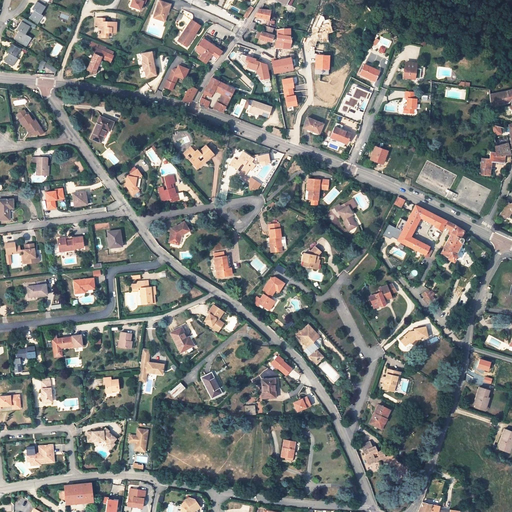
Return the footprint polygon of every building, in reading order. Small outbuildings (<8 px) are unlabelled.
[(145,0),(132,0),(130,6),(140,9),(143,2),(145,3),(145,0)] [(168,13),(171,4),(160,0),(154,17),(165,21),(167,15),(166,14),(167,13),(168,13)] [(32,9),(34,10),(29,18),(37,23),(42,15),(40,14),(45,6),(37,1),(32,9)] [(246,18),(253,8),(250,6),(244,16),(246,18)] [(259,8),(255,16),(268,20),(270,10),(261,9),(259,8)] [(24,19),(22,22),(29,26),(29,27),(34,28),(36,26),(24,19)] [(99,37),(109,37),(109,32),(116,33),(117,21),(105,20),(102,20),(102,25),(99,25),(99,31),(98,31),(98,33),(99,33),(99,37)] [(199,26),(191,20),(177,40),(185,46),(199,26)] [(16,29),(18,31),(14,38),(27,46),(32,38),(25,34),(29,27),(29,26),(22,22),(21,21),(16,29)] [(272,35),(274,28),(267,26),(265,32),(272,35)] [(278,29),(275,47),(289,48),(291,42),(290,35),(290,28),(281,28),(278,29)] [(273,35),(272,35),(265,32),(257,30),(255,36),(271,41),(273,35)] [(196,48),(203,53),(206,49),(212,54),(217,57),(222,51),(203,38),(196,48)] [(6,52),(8,53),(4,61),(12,66),(17,58),(15,57),(20,49),(11,44),(6,52)] [(103,51),(104,48),(105,47),(99,45),(97,49),(96,48),(92,57),(100,60),(101,57),(104,51),(103,51)] [(205,63),(212,54),(206,49),(203,53),(202,54),(199,58),(205,63)] [(112,55),(111,54),(104,51),(101,57),(110,61),(112,55)] [(143,65),(152,64),(151,59),(153,59),(152,52),(142,53),(143,61),(142,61),(143,65)] [(242,54),(240,59),(249,68),(255,71),(265,81),(269,80),(266,66),(262,65),(264,61),(242,54)] [(276,60),(272,61),(273,66),(274,72),(282,70),(292,68),(292,70),(300,70),(301,67),(292,67),(290,59),(292,58),(292,54),(288,55),(288,58),(276,60)] [(329,54),(315,55),(315,69),(329,69),(329,54)] [(92,57),(87,69),(95,73),(100,60),(92,57)] [(56,71),(57,68),(41,59),(37,66),(41,69),(44,64),(56,71)] [(416,63),(405,62),(403,77),(414,78),(414,77),(419,78),(420,69),(416,68),(416,63)] [(152,64),(143,65),(143,70),(145,69),(146,77),(156,75),(154,67),(153,68),(152,64)] [(379,71),(364,64),(359,74),(374,81),(379,71)] [(186,68),(178,65),(175,71),(171,69),(167,79),(166,79),(163,86),(170,89),(173,82),(175,83),(178,76),(184,79),(187,69),(186,68)] [(287,86),(284,75),(283,75),(275,77),(276,80),(278,90),(282,89),(282,87),(287,86)] [(210,96),(214,90),(222,94),(224,94),(228,85),(211,77),(203,93),(210,96)] [(191,102),(198,89),(196,89),(190,85),(182,101),(191,102)] [(224,94),(222,94),(218,102),(217,101),(213,109),(218,111),(222,112),(234,88),(228,85),(224,94)] [(345,99),(340,110),(346,113),(349,106),(353,108),(355,105),(356,106),(356,105),(358,100),(360,100),(361,98),(365,100),(365,98),(368,99),(371,93),(355,86),(351,96),(349,95),(347,100),(345,99)] [(511,101),(511,105),(511,88),(509,90),(503,92),(496,93),(490,94),(489,94),(490,107),(511,101)] [(416,98),(413,98),(413,92),(403,91),(403,99),(405,99),(405,107),(403,107),(402,113),(413,114),(414,110),(415,110),(416,98)] [(250,110),(252,102),(247,100),(245,102),(244,106),(245,108),(250,110)] [(256,114),(257,113),(268,117),(271,106),(253,100),(252,102),(250,110),(249,112),(256,114)] [(32,133),(34,135),(42,134),(44,132),(40,127),(34,119),(32,120),(28,114),(19,120),(23,127),(24,126),(27,131),(30,129),(32,133)] [(113,122),(100,116),(90,138),(100,142),(106,129),(109,131),(113,122)] [(323,124),(307,117),(303,127),(319,133),(323,124)] [(494,146),(506,143),(504,127),(491,124),(491,125),(494,146)] [(330,137),(340,141),(340,140),(347,142),(350,133),(334,127),(330,137)] [(510,151),(507,143),(506,143),(494,146),(495,152),(496,156),(504,155),(510,155),(510,151)] [(203,156),(206,160),(213,153),(205,144),(198,151),(196,149),(194,151),(190,147),(183,153),(186,156),(190,153),(193,155),(189,159),(195,166),(201,161),(199,159),(203,156)] [(370,159),(383,163),(387,151),(384,150),(378,147),(374,146),(370,159)] [(255,164),(259,163),(269,161),(268,153),(257,154),(257,156),(254,157),(253,158),(243,151),(237,160),(234,158),(230,164),(238,169),(238,168),(241,170),(238,174),(243,177),(249,168),(251,169),(253,167),(254,165),(255,164)] [(488,175),(490,161),(492,161),(504,163),(504,155),(496,156),(495,152),(490,151),(489,159),(481,158),(479,174),(488,175)] [(36,175),(48,176),(49,166),(47,166),(47,157),(33,157),(33,163),(37,163),(36,175)] [(415,182),(446,197),(451,199),(451,200),(478,213),(490,190),(463,176),(458,185),(454,193),(449,191),(458,173),(428,158),(415,182)] [(125,184),(128,185),(127,188),(132,194),(138,190),(136,186),(134,186),(136,177),(137,177),(140,175),(136,169),(130,173),(129,176),(126,176),(125,184)] [(170,183),(175,182),(172,175),(164,177),(167,189),(164,190),(163,186),(158,188),(162,201),(170,199),(170,201),(179,199),(177,192),(176,193),(174,187),(171,188),(170,183)] [(255,192),(261,183),(252,178),(246,186),(255,192)] [(308,179),(307,190),(309,190),(308,199),(310,199),(310,204),(317,205),(318,200),(319,179),(308,178),(308,179)] [(45,192),(47,209),(55,208),(54,200),(56,199),(56,197),(60,197),(60,195),(63,194),(62,188),(55,189),(55,191),(45,192)] [(74,206),(87,204),(85,191),(72,193),(74,206)] [(398,196),(394,204),(400,207),(404,199),(398,196)] [(0,199),(0,220),(9,220),(9,208),(13,208),(13,199),(0,199)] [(344,208),(348,205),(350,209),(353,207),(349,201),(342,204),(344,208)] [(511,202),(505,206),(499,216),(503,219),(504,217),(508,219),(511,213),(511,212),(511,202)] [(348,205),(344,208),(342,204),(341,205),(342,208),(339,210),(344,221),(343,221),(348,230),(357,226),(352,217),(351,217),(350,215),(352,214),(353,213),(350,209),(348,205)] [(444,226),(450,229),(452,230),(455,225),(451,223),(446,220),(415,205),(407,221),(401,218),(396,227),(402,230),(397,240),(425,254),(424,255),(429,257),(432,252),(432,251),(432,250),(431,250),(428,248),(429,246),(410,236),(420,217),(435,224),(434,225),(442,229),(444,226)] [(189,229),(184,222),(177,226),(177,225),(172,229),(173,231),(172,234),(171,234),(169,242),(178,244),(179,239),(180,239),(181,235),(185,233),(185,232),(189,229)] [(452,230),(450,229),(448,233),(450,235),(439,256),(447,260),(448,258),(454,261),(457,255),(455,254),(463,240),(463,239),(463,238),(462,237),(461,237),(460,237),(463,230),(455,225),(452,230)] [(402,230),(396,227),(392,235),(398,239),(402,230)] [(269,229),(270,238),(271,238),(273,247),(271,247),(271,252),(282,250),(281,244),(286,243),(285,236),(281,236),(280,228),(269,229)] [(115,247),(121,246),(120,242),(121,242),(120,230),(107,232),(109,246),(115,246),(115,247)] [(58,238),(59,248),(67,247),(67,250),(75,249),(75,247),(85,246),(83,235),(74,237),(74,239),(70,239),(70,241),(66,242),(65,237),(58,238)] [(12,251),(17,250),(16,250),(15,241),(6,242),(7,253),(12,253),(12,251)] [(28,263),(38,261),(37,256),(36,256),(34,242),(25,244),(26,248),(24,248),(25,258),(27,258),(28,263)] [(304,252),(302,259),(304,260),(307,260),(305,265),(315,267),(316,262),(317,262),(318,258),(315,258),(315,254),(317,255),(318,253),(321,251),(315,245),(311,250),(309,249),(308,252),(304,252)] [(232,274),(231,271),(231,267),(227,267),(225,256),(214,257),(217,277),(232,274)] [(265,304),(268,306),(273,299),(268,297),(270,294),(271,294),(275,289),(277,285),(282,287),(285,282),(276,276),(270,277),(269,279),(263,289),(266,291),(264,294),(263,293),(259,298),(257,301),(264,306),(265,304)] [(74,283),(75,293),(85,292),(84,289),(94,288),(93,278),(79,279),(79,283),(74,283)] [(151,294),(154,294),(155,294),(154,287),(148,287),(147,281),(136,282),(137,288),(140,288),(141,304),(152,303),(151,294)] [(385,303),(384,300),(383,297),(391,294),(390,293),(397,290),(392,282),(387,285),(379,288),(380,292),(369,296),(373,306),(379,303),(379,305),(381,306),(384,305),(385,303)] [(27,286),(28,295),(36,294),(36,295),(47,294),(46,284),(27,286)] [(422,293),(424,295),(422,297),(427,303),(434,297),(432,295),(434,293),(431,290),(430,290),(428,288),(422,293)] [(215,318),(220,310),(213,305),(207,313),(209,314),(204,321),(210,325),(209,326),(217,331),(222,325),(215,319),(215,318)] [(223,312),(220,310),(215,318),(215,319),(222,325),(223,322),(218,319),(223,312)] [(296,332),(307,344),(311,341),(313,338),(313,334),(317,331),(308,322),(296,332)] [(402,338),(403,339),(401,342),(405,345),(409,340),(411,341),(414,337),(415,339),(426,335),(423,324),(412,328),(412,330),(411,331),(411,332),(408,333),(406,332),(402,338)] [(188,340),(186,337),(181,327),(170,333),(180,352),(193,345),(190,339),(188,340)] [(121,332),(119,347),(129,349),(131,334),(121,332)] [(81,346),(79,336),(57,339),(57,336),(50,337),(50,339),(51,339),(54,357),(62,356),(61,352),(59,352),(59,348),(72,346),(73,347),(81,346)] [(307,345),(312,351),(316,347),(311,341),(307,344),(307,345)] [(316,361),(320,357),(317,354),(320,351),(316,347),(312,351),(307,345),(306,345),(308,347),(306,349),(316,361)] [(27,356),(27,357),(35,357),(34,346),(26,347),(26,350),(24,350),(23,349),(17,350),(17,353),(15,354),(15,358),(20,357),(27,356)] [(142,354),(140,368),(148,369),(150,355),(142,354)] [(291,369),(277,356),(270,364),(276,368),(282,372),(285,375),(291,369)] [(15,358),(13,358),(15,372),(22,371),(20,357),(15,358)] [(146,379),(161,381),(162,371),(148,369),(140,368),(138,384),(143,384),(143,379),(146,379)] [(389,389),(389,386),(394,387),(399,371),(387,368),(386,373),(387,373),(386,376),(383,377),(382,377),(381,380),(384,381),(383,387),(388,389),(389,389)] [(221,393),(211,373),(201,378),(211,398),(221,393)] [(103,379),(103,383),(105,383),(105,392),(115,391),(118,391),(117,381),(111,381),(110,378),(103,379)] [(145,389),(146,379),(143,379),(143,384),(138,384),(137,388),(145,389)] [(273,391),(275,391),(274,379),(261,380),(262,398),(267,398),(267,396),(274,396),(273,391)] [(42,381),(42,388),(41,388),(42,392),(40,392),(40,397),(42,397),(42,402),(52,401),(51,381),(42,381)] [(175,396),(184,388),(180,383),(174,388),(171,391),(175,396)] [(488,390),(478,387),(473,403),(475,404),(474,406),(480,408),(480,410),(484,411),(486,406),(483,405),(484,402),(486,403),(488,398),(486,397),(488,390)] [(0,408),(1,407),(8,407),(8,405),(9,405),(9,407),(11,407),(14,408),(20,408),(19,396),(0,397),(0,408)] [(294,407),(296,406),(298,410),(309,405),(305,397),(292,403),(294,407)] [(373,416),(372,415),(369,422),(379,426),(382,421),(384,422),(386,417),(385,417),(390,408),(378,403),(374,412),(375,413),(373,416)] [(100,432),(87,433),(87,443),(103,441),(107,444),(108,443),(112,443),(115,440),(106,433),(107,431),(104,429),(103,431),(103,433),(100,433),(100,432)] [(147,430),(137,429),(136,436),(130,435),(129,443),(135,443),(134,451),(139,451),(140,449),(144,450),(147,430)] [(511,439),(511,440),(511,438),(511,432),(504,429),(499,445),(500,446),(500,448),(505,450),(505,451),(509,453),(511,447),(508,446),(509,444),(511,445),(511,443),(511,439)] [(280,457),(285,457),(292,458),(295,442),(291,441),(286,440),(283,439),(280,457)] [(371,445),(368,439),(359,443),(361,447),(362,447),(364,451),(363,451),(366,459),(373,456),(372,454),(376,452),(379,456),(384,454),(381,448),(376,450),(374,447),(372,448),(371,445)] [(39,446),(39,452),(35,453),(27,453),(27,458),(30,458),(31,461),(31,465),(40,465),(40,463),(54,462),(52,445),(39,446)] [(379,457),(379,456),(376,452),(372,454),(373,456),(366,459),(367,462),(379,457)] [(64,490),(59,490),(60,500),(65,499),(66,503),(66,504),(93,501),(91,483),(64,485),(64,490)] [(146,491),(130,488),(128,501),(130,502),(130,504),(137,506),(138,507),(141,508),(143,506),(144,500),(146,491)] [(108,498),(104,498),(103,504),(107,504),(106,511),(116,511),(118,501),(109,500),(108,498)] [(200,505),(193,498),(187,504),(186,503),(181,507),(181,511),(183,511),(182,511),(190,511),(192,510),(193,511),(200,505)] [(418,511),(419,511),(437,511),(438,510),(439,506),(422,502),(418,511)]
